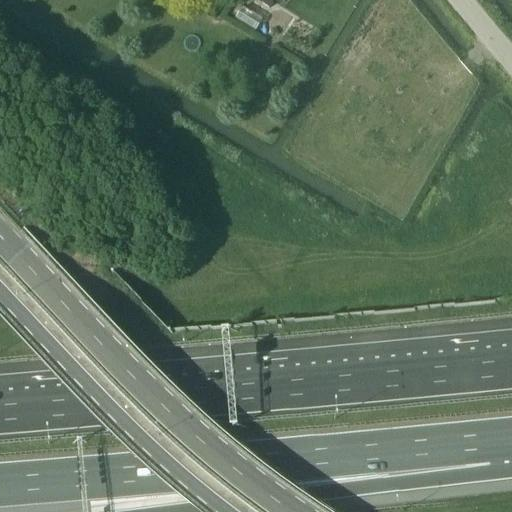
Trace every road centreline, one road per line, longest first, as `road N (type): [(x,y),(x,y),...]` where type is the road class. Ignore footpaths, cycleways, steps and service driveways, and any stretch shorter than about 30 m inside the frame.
road 1 (motorway): [(511,370),(0,414)]
road 2 (motorway): [(0,487),(488,441)]
road 3 (primary): [(284,511),(163,412),(0,238)]
road 4 (motorway): [(152,511),(391,482),(488,441)]
road 5 (primary): [(0,291),(230,511)]
